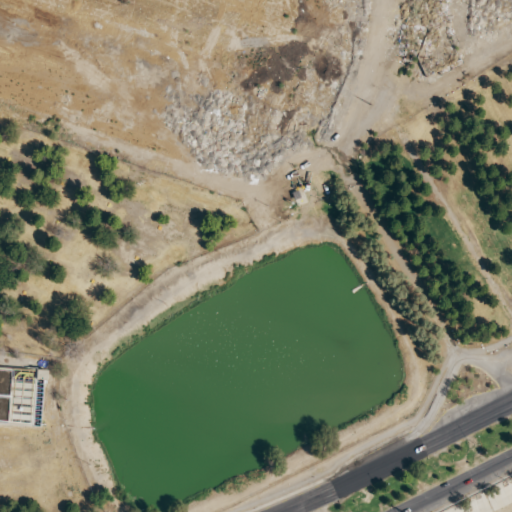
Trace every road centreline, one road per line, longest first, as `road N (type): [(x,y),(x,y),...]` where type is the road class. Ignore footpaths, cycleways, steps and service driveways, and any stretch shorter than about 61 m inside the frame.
road 1 (trunk): [(511,402),(278,511)]
road 2 (trunk): [(403,511),(511,457)]
